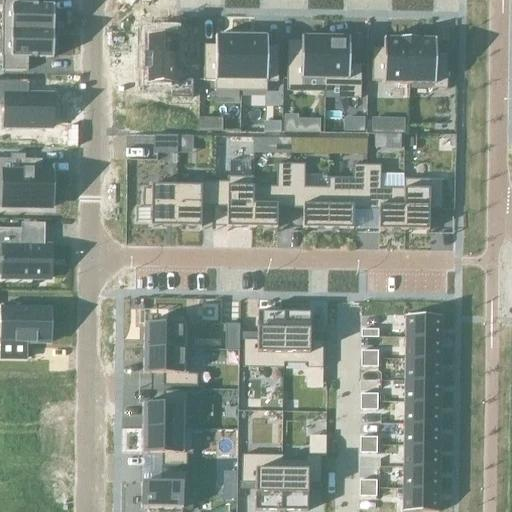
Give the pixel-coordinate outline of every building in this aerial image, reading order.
[(1,6),(0,32),(10,32),(52,32),(53,6),(27,6),(27,0),(2,0),(2,6),(1,6)] [(10,32),(9,58),(11,58),(11,71),(27,71),(27,58),(52,58),(52,32),(10,32)] [(177,70),(178,36),(146,35),(146,54),(143,53),(143,70),(146,70),(146,85),(170,85),(170,98),(191,99),(192,71),(177,70)] [(203,46),(202,81),(214,81),(214,91),(240,91),(240,36),(214,36),(214,46),(203,46)] [(240,36),(240,91),(266,92),(266,82),(277,82),(277,47),(266,46),(266,37),(240,36)] [(286,41),(286,91),(301,91),(301,79),(323,80),(323,88),(324,88),(324,38),(300,37),(300,41),(286,41)] [(324,38),(324,88),(346,88),(346,99),(359,99),(360,65),(348,65),(348,38),(324,38)] [(371,49),(371,82),(382,82),(382,85),(408,85),(408,39),(399,39),(399,40),(382,39),(382,50),(371,49)] [(408,39),(408,85),(432,85),(431,90),(446,90),(446,54),(434,54),(434,40),(418,40),(418,39),(408,39)] [(0,81),(0,106),(4,106),(3,128),(51,129),(51,95),(27,95),(27,82),(0,81)] [(152,136),(152,154),(176,154),(176,136),(152,136)] [(0,207),(2,207),(2,208),(50,208),(50,173),(35,173),(36,162),(41,162),(41,160),(24,160),(24,156),(9,156),(9,160),(0,159),(0,207)] [(251,187),(251,229),(276,229),(276,209),(289,209),(289,165),(275,165),(275,187),(252,187),(251,187)] [(289,165),(289,209),(302,210),(301,229),(327,230),(328,188),(326,188),(303,188),(304,165),(289,165)] [(328,188),(327,230),(352,230),(352,210),(365,211),(365,166),(351,166),(351,179),(326,178),(326,188),(328,188)] [(365,166),(365,211),(378,211),(377,230),(403,231),(403,189),(379,189),(380,166),(365,166)] [(213,182),(213,208),(226,208),(225,228),(251,229),(251,187),(252,187),(252,177),(226,177),(226,182),(213,182)] [(403,189),(403,231),(428,231),(428,211),(441,211),(441,181),(428,181),(428,180),(403,180),(403,189)] [(175,186),(175,227),(200,228),(200,208),(213,208),(213,182),(199,182),(199,186),(175,186)] [(136,208),(136,221),(149,222),(149,227),(175,227),(175,186),(150,186),(150,189),(142,189),(142,208),(136,208)] [(0,229),(0,253),(1,253),(1,279),(49,280),(49,246),(21,246),(22,230),(0,229)] [(0,307),(0,359),(22,360),(22,343),(46,344),(47,325),(48,325),(48,308),(0,307)] [(243,341),(242,368),(283,369),(283,364),(282,364),(282,313),(256,313),(256,341),(243,341)] [(282,364),(283,364),(306,364),(306,369),(321,369),(322,342),(308,342),(308,314),(282,313),(282,364)] [(405,316),(404,339),(440,340),(440,317),(405,316)] [(142,324),(142,349),(188,350),(189,325),(185,325),(185,317),(166,317),(166,325),(142,324)] [(224,325),(224,350),(238,351),(238,325),(224,325)] [(360,330),(360,338),(377,339),(377,331),(360,330)] [(440,361),(440,340),(404,339),(404,361),(440,361)] [(142,349),(141,374),(161,375),(161,387),(197,388),(197,374),(188,374),(188,350),(142,349)] [(360,352),(360,360),(377,360),(377,352),(360,352)] [(360,360),(359,368),(377,368),(377,360),(360,360)] [(439,383),(440,361),(404,361),(404,382),(439,383)] [(439,404),(439,383),(404,382),(403,404),(439,404)] [(0,392),(0,439),(46,440),(47,411),(21,410),(21,393),(0,392)] [(141,404),(141,429),(187,430),(187,429),(188,404),(186,404),(187,392),(161,392),(161,404),(141,404)] [(359,395),(359,403),(376,403),(376,395),(359,395)] [(359,403),(359,411),(376,411),(376,403),(359,403)] [(439,426),(439,404),(403,404),(403,425),(439,426)] [(438,448),(439,426),(403,425),(403,447),(438,448)] [(141,429),(140,454),(160,455),(160,467),(185,468),(186,455),(192,455),(192,429),(187,429),(187,430),(141,429)] [(359,438),(358,446),(376,446),(376,438),(359,438)] [(358,446),(358,454),(375,454),(376,446),(358,446)] [(438,469),(438,448),(403,447),(402,469),(438,469)] [(241,456),(241,483),(254,483),(253,511),(279,511),(280,461),(281,461),(281,456),(241,456)] [(280,461),(279,511),(296,511),(305,511),(306,484),(319,484),(320,457),(304,456),(304,461),(281,461),(280,461)] [(0,467),(0,499),(46,500),(46,468),(0,467)] [(438,491),(438,469),(402,469),(402,490),(438,491)] [(140,484),(140,510),(192,510),(192,485),(185,485),(185,472),(160,471),(160,484),(140,484)] [(358,481),(358,489),(375,489),(375,481),(358,481)] [(358,489),(358,497),(375,497),(375,489),(358,489)] [(437,511),(438,491),(402,490),(401,511),(437,511)]
